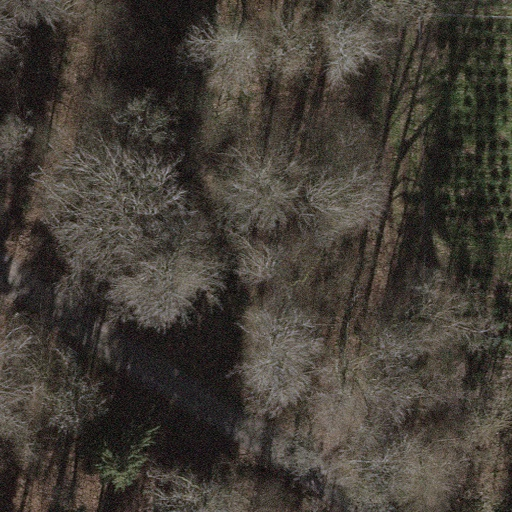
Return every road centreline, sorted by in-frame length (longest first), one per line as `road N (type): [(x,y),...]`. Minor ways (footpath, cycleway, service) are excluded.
road 1 (track): [(400,0),(397,373),(367,405),(268,444)]
road 2 (track): [(0,269),(369,511)]
